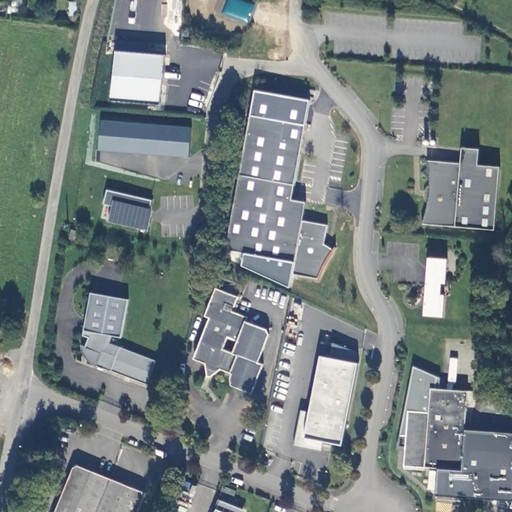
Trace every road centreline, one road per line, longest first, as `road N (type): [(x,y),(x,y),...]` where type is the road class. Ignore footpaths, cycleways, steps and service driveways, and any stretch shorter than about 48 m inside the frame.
road 1 (unclassified): [(358,511),(390,327),(365,268),(369,136),(307,62)]
road 2 (unclassified): [(21,390),(96,0)]
road 3 (unclassified): [(21,390),(356,511)]
road 4 (unknown): [(115,277),(74,279),(65,292),(66,370),(231,429)]
road 5 (unknown): [(183,511),(262,393),(277,347),(277,324),(252,298)]
road 6 (unclassified): [(307,62),(235,69),(227,78),(202,194)]
road 7 (unknown): [(275,482),(310,320)]
